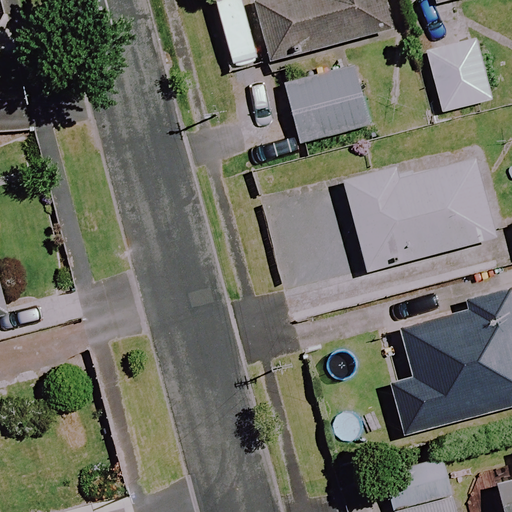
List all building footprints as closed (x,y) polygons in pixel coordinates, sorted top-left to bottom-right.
[(391,35),(382,0),(272,0),(255,4),(270,65),(391,35)] [(493,103),(478,43),(426,56),(441,116),(493,103)] [(368,129),(353,70),(283,89),(299,148),(368,129)] [(497,243),(477,157),(346,188),(366,274),(497,243)] [(0,319),(8,318),(0,286),(0,319)] [(511,301),(511,297),(468,309),(470,316),(399,336),(412,382),(389,389),(403,440),(511,408),(511,301)] [(459,511),(445,457),(380,475),(389,511),(459,511)] [(511,511),(511,481),(495,487),(502,511),(511,511)]
